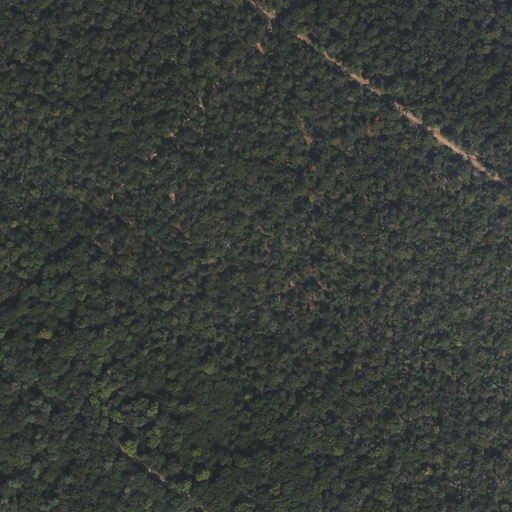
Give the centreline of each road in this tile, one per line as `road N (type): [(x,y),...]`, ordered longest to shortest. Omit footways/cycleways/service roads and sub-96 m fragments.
road 1 (track): [(0,313),(296,0)]
road 2 (unknown): [(246,0),(511,192)]
road 3 (track): [(0,360),(206,511)]
